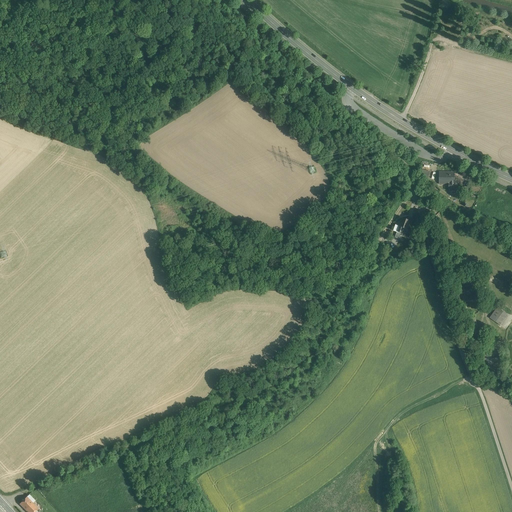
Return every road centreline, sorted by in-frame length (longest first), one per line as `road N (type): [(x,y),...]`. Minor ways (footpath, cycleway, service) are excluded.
road 1 (primary): [(247,0),(400,119),(511,178)]
road 2 (track): [(511,487),(413,188)]
road 3 (track): [(473,376),(389,423),(400,511)]
road 4 (track): [(400,119),(424,58),(438,44),(511,60)]
road 5 (track): [(0,115),(84,149),(103,133),(138,143)]
